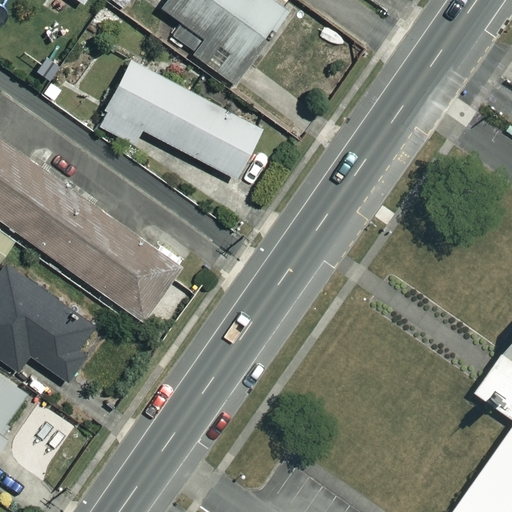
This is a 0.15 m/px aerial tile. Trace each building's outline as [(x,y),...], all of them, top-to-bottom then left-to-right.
[(134,0),(114,0),(113,1),(127,11),(134,0)] [(262,0),(260,4),(254,0),(173,0),(166,10),(185,23),(173,39),(237,85),(290,12),(273,0),(262,0)] [(123,23),(100,8),(88,28),(110,42),(123,23)] [(268,133),(136,63),(102,127),(139,146),(146,132),(242,182),(268,133)] [(46,75),(34,90),(55,106),(67,91),(46,75)] [(0,219),(23,237),(143,321),(182,266),(0,138),(0,219)] [(0,269),(23,237),(0,219),(0,269)] [(101,331),(11,266),(0,280),(0,358),(21,373),(33,357),(66,381),(101,331)] [(511,511),(511,338),(502,352),(497,360),(492,368),(487,375),(479,385),(474,393),(507,417),(439,511),(511,511)] [(0,458),(39,402),(0,375),(0,458)]
